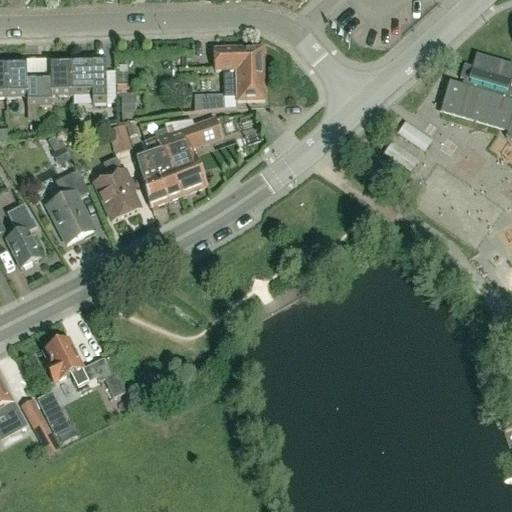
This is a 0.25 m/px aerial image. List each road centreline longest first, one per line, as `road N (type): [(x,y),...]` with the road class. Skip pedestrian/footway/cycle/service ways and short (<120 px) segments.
road 1 (secondary): [(0,332),(280,172),(364,101)]
road 2 (residential): [(364,101),(271,22),(0,24)]
road 3 (secondary): [(364,101),(479,0)]
